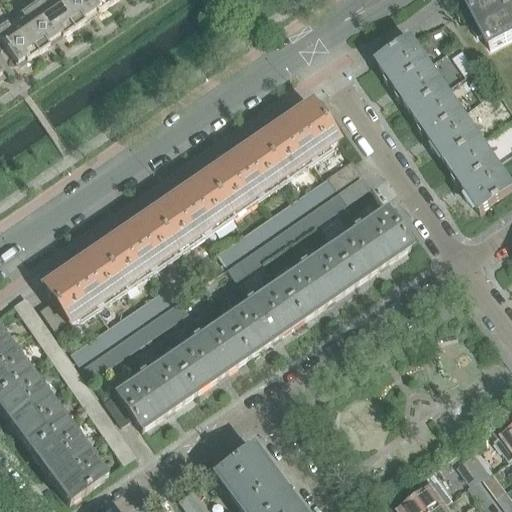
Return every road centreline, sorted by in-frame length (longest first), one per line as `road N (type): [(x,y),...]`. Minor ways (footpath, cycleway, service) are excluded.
road 1 (residential): [(0,259),(309,49)]
road 2 (residential): [(464,270),(309,49)]
road 3 (residential): [(258,411),(464,270)]
road 4 (residential): [(111,511),(258,411)]
road 5 (residential): [(258,411),(333,511)]
